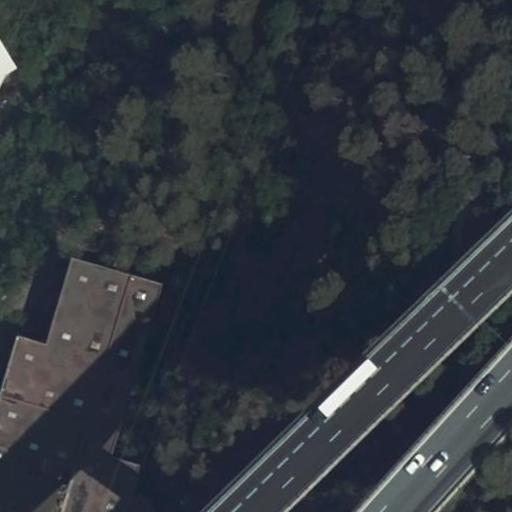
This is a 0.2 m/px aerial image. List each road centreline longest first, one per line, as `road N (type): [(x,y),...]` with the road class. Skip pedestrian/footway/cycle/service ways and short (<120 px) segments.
road 1 (motorway): [(511,253),(238,511)]
road 2 (motorway): [(389,511),(511,379)]
